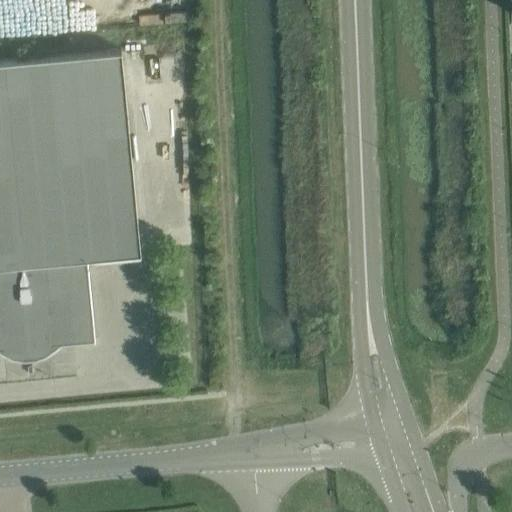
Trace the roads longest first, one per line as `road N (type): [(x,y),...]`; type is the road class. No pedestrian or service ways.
road 1 (tertiary): [(369,332),(355,0)]
road 2 (unclassified): [(252,452),(0,475)]
road 3 (unclassified): [(252,452),(379,440)]
